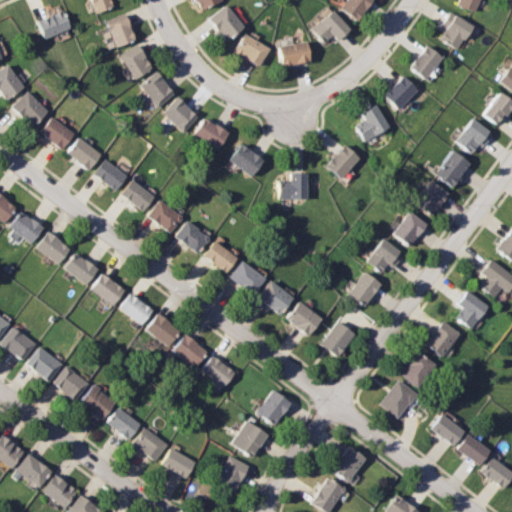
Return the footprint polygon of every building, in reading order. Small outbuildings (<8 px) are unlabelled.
[(87,0),(92,11),(110,4),(108,0),(87,0)] [(195,0),(198,8),(218,0),(195,0)] [(338,0),(363,0),(351,18),(334,6),(338,0)] [(452,0),(452,2),(469,9),(473,0),(452,0)] [(205,16),(207,18),(204,20),(216,36),(218,34),(222,38),(240,24),(223,2),(205,16)] [(326,7),(345,27),(332,38),(327,33),(319,41),(305,27),(326,7)] [(69,26),(62,8),(35,19),(41,36),(69,26)] [(445,9),(467,22),(452,47),(435,36),(441,25),(437,23),(445,9)] [(112,45),(101,18),(120,10),(131,37),(112,45)] [(254,63),(229,48),(240,30),(265,45),(254,63)] [(300,38),(305,58),(278,64),(273,44),(300,38)] [(132,76),(116,52),(133,40),(149,65),(132,76)] [(421,41),(437,54),(420,76),(404,64),(421,41)] [(511,58),(499,82),(511,89),(511,58)] [(0,66),(0,89),(6,98),(23,85),(6,62),(0,66)] [(153,105),(135,83),(154,67),(172,89),(153,105)] [(398,72),(413,86),(393,107),(378,92),(398,72)] [(11,104),(31,125),(47,110),(27,89),(11,104)] [(481,112),(497,125),(511,105),(511,99),(499,89),(481,112)] [(159,110),(175,93),(195,113),(179,130),(159,110)] [(351,123),(361,140),(385,125),(371,102),(356,110),(361,117),(351,123)] [(213,147),(190,132),(201,114),(225,129),(213,147)] [(73,132),(51,115),(39,130),(61,148),(73,132)] [(454,139),(473,154),(491,133),(472,117),(454,139)] [(88,169),(100,153),(77,135),(65,152),(88,169)] [(247,174),(225,158),(237,141),(259,158),(247,174)] [(320,162),(338,142),(354,155),(336,176),(320,162)] [(470,163),(454,149),(434,171),(450,186),(470,163)] [(126,175),(104,158),(93,172),(115,189),(126,175)] [(302,170),(302,197),(274,197),(274,178),(286,178),(286,170),(302,170)] [(120,192),(142,210),(153,195),(131,178),(120,192)] [(413,201),(431,214),(448,192),(430,179),(413,201)] [(0,219),(3,222),(15,206),(0,193),(0,219)] [(168,231),(181,216),(159,198),(146,213),(168,231)] [(391,232),(408,245),(426,223),(408,209),(391,232)] [(31,242),(42,225),(19,210),(8,227),(31,242)] [(196,252),(208,236),(185,219),(173,234),(196,252)] [(511,225),(495,246),(511,259),(511,225)] [(55,263),(69,248),(48,230),(35,245),(55,263)] [(378,272),(385,264),(390,268),(401,253),(382,237),(363,260),(378,272)] [(223,271),(235,257),(214,239),(202,253),(223,271)] [(84,283),(96,268),(74,251),(62,266),(84,283)] [(485,276),(478,284),(492,296),(499,287),(505,292),(511,283),(511,274),(489,257),(478,271),(485,276)] [(250,293),(263,277),(240,259),(227,275),(250,293)] [(345,292),(362,305),(379,282),(362,270),(345,292)] [(110,304),(122,288),(100,271),(88,286),(110,304)] [(254,296),(278,313),(291,296),(267,279),(254,296)] [(460,307),(454,317),(470,327),(486,304),(464,289),(455,303),(460,307)] [(150,308),(128,291),(116,306),(139,323),(150,308)] [(306,335),(319,317),(296,300),(283,317),(306,335)] [(166,345),(178,329),(155,311),(143,327),(166,345)] [(352,333),(336,319),(318,341),(334,355),(352,333)] [(423,342),(440,355),(458,333),(441,319),(423,342)] [(33,341),(10,325),(0,339),(0,343),(20,358),(33,341)] [(205,348),(181,332),(170,349),(194,365),(205,348)] [(59,361),(36,344),(23,361),(46,378),(59,361)] [(416,387),(434,363),(417,351),(399,374),(416,387)] [(233,371),(211,353),(199,368),(221,386),(233,371)] [(50,379),(71,398),(85,382),(64,363),(50,379)] [(414,392),(395,378),(377,403),(397,417),(414,392)] [(113,400),(91,383),(77,401),(99,418),(113,400)] [(271,424),(289,402),(271,388),(253,410),(271,424)] [(125,438),(138,422),(115,404),(103,420),(125,438)] [(463,430),(439,412),(428,427),(452,445),(463,430)] [(250,456),(265,432),(243,418),(228,442),(250,456)] [(165,442),(141,425),(129,442),(152,459),(165,442)] [(22,449),(0,432),(0,459),(9,466),(22,449)] [(489,450),(466,432),(455,447),(478,464),(489,450)] [(345,481),(364,457),(348,444),(329,468),(345,481)] [(158,463),(183,476),(192,460),(167,446),(158,463)] [(50,469),(26,452),(14,468),(37,485),(50,469)] [(212,481),(232,492),(247,465),(226,454),(212,481)] [(481,470),(504,488),(511,477),(511,470),(492,456),(481,470)] [(75,490),(54,473),(41,489),(61,506),(75,490)] [(308,502),(326,511),(341,487),(324,476),(308,502)] [(385,511),(415,511),(418,509),(395,493),(383,510),(385,511)] [(99,511),(101,509),(77,494),(65,511),(99,511)]
